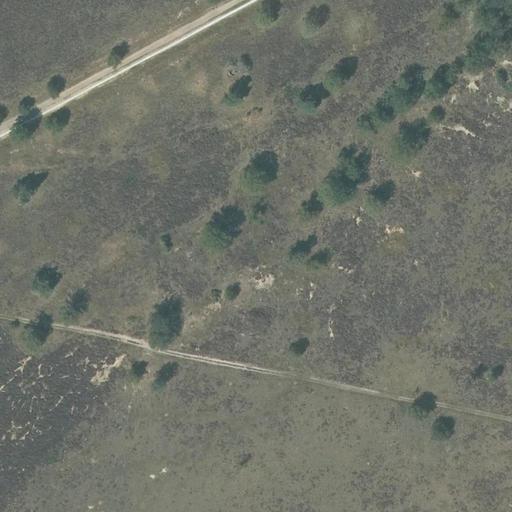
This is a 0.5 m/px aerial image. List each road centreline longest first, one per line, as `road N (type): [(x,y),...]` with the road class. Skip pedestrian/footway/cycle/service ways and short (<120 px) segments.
road 1 (track): [(511,419),(0,314)]
road 2 (track): [(234,0),(0,124)]
